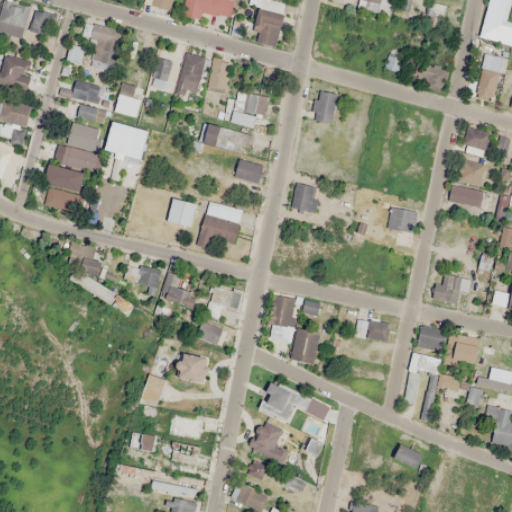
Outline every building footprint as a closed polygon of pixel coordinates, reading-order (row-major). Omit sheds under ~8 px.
[(27,7),(5,0),(4,0),(0,14),(0,32),(18,38),(27,7)] [(173,0),(145,0),(145,3),(172,8),(173,0)] [(234,2),(228,0),(186,0),(181,12),(198,19),(201,9),(227,19),(234,2)] [(256,42),(274,46),(285,3),(274,0),(259,0),(252,31),(258,32),(256,42)] [(407,11),(409,0),(398,0),(397,8),(407,11)] [(431,15),(444,14),(443,4),(430,4),(431,15)] [(89,67),(111,72),(120,31),(93,24),(90,37),(96,39),(89,67)] [(83,47),(69,44),(64,64),(78,67),(83,47)] [(0,84),(24,91),(32,61),(4,54),(0,69),(0,84)] [(202,83),(202,55),(183,55),(183,83),(202,83)] [(148,84),(162,89),(171,61),(157,57),(148,84)] [(493,100),(497,69),(481,66),(477,98),(493,100)] [(95,171),(106,109),(99,107),(103,85),(74,80),(71,98),(73,98),(61,166),(49,164),(42,205),(80,212),(82,196),(79,195),(84,169),(95,171)] [(131,96),(134,86),(122,82),(113,111),(135,117),(140,99),(131,96)] [(230,122),(252,127),(255,113),(264,115),(268,97),(238,89),(230,122)] [(335,93),(317,90),(312,119),(330,122),(335,93)] [(148,131),(111,121),(102,152),(139,162),(148,131)] [(197,141),(243,154),(248,134),(203,121),(197,141)] [(0,176),(10,179),(19,148),(0,142),(0,176)] [(256,183),(261,166),(238,158),(233,176),(256,183)] [(313,214),(318,188),(295,183),(290,209),(313,214)] [(195,204),(171,198),(165,220),(189,226),(195,204)] [(199,234),(231,243),(236,225),(237,225),(241,209),(208,200),(199,234)] [(415,211),(390,207),(386,228),(411,232),(415,211)] [(101,262),(91,259),(95,249),(71,242),(64,267),(97,276),(101,262)] [(468,293),(470,278),(442,274),(441,284),(434,283),(432,299),(458,303),(460,292),(468,293)] [(292,341),(294,297),(270,296),(268,340),(292,341)] [(316,314),(317,300),(302,300),(301,313),(316,314)] [(219,346),(227,325),(203,316),(195,337),(219,346)] [(364,320),(355,320),(354,336),(364,337),(364,320)] [(446,330),(419,325),(415,345),(442,350),(446,330)] [(310,364),(319,332),(298,327),(289,358),(310,364)] [(470,369),(475,337),(449,332),(444,364),(470,369)] [(412,405),(421,354),(410,352),(401,403),(412,405)] [(178,381),(205,381),(205,356),(178,356),(178,381)] [(437,381),(450,389),(455,382),(442,374),(437,381)] [(155,418),(161,378),(144,375),(140,404),(146,404),(144,416),(155,418)] [(258,408),(284,420),(293,403),(303,407),(307,399),(270,381),(258,408)] [(477,388),(466,388),(466,403),(477,403),(477,388)] [(511,444),(511,410),(493,410),(493,444),(511,444)] [(280,458),(272,444),(281,438),(276,429),(271,433),(265,424),(254,431),(258,438),(255,440),(269,465),(280,458)] [(152,454),(154,434),(140,433),(138,453),(152,454)] [(196,464),(198,446),(172,443),(170,461),(196,464)] [(414,469),(421,455),(398,444),(391,458),(414,469)] [(302,451),(313,455),(315,448),(305,445),(302,451)] [(258,479),(264,468),(252,461),(246,472),(258,479)] [(191,497),(193,489),(152,479),(150,488),(191,497)] [(192,511),(193,501),(172,501),(171,511),(192,511)] [(374,511),(375,502),(349,502),(349,511),(374,511)]
